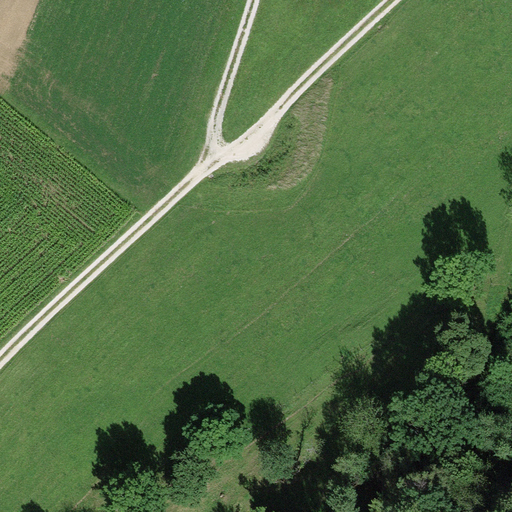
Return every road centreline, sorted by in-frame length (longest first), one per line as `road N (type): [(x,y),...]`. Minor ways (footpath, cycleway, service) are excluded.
road 1 (track): [(395,0),(242,150),(215,160),(0,357)]
road 2 (track): [(251,0),(211,125),(215,160)]
